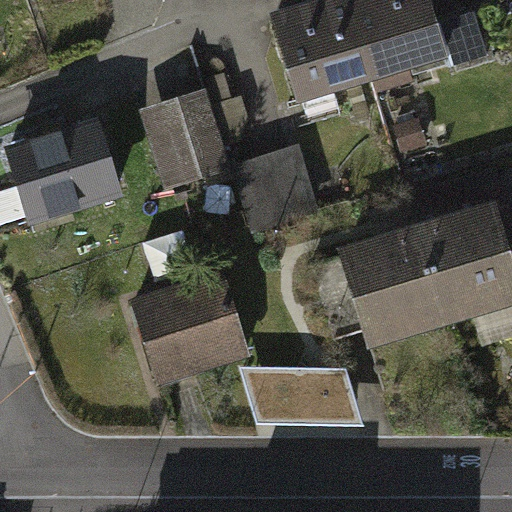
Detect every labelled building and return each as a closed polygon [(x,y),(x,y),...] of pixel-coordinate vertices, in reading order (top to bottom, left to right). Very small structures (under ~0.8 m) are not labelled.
[(350,0),(335,0),(277,17),(304,107),(308,106),(309,111),(341,102),(339,95),(376,84),(350,0)] [(351,0),(376,84),(417,72),(419,79),(453,69),(455,76),(498,63),(487,26),(475,17),(443,26),(434,0),(351,0)] [(211,91),(143,112),(167,191),(235,170),(211,91)] [(421,121),(397,128),(405,152),(429,144),(421,121)] [(101,126),(15,152),(37,226),(123,200),(101,126)] [(302,149),(235,170),(256,236),(323,215),(302,149)] [(412,198),(452,325),(511,306),(511,249),(500,211),(511,208),(500,170),(412,198)] [(423,233),(313,267),(335,338),(368,327),(375,348),(452,325),(423,233)] [(228,272),(133,301),(161,389),(255,359),(228,272)] [(258,432),(361,427),(358,371),(255,376),(258,432)]
